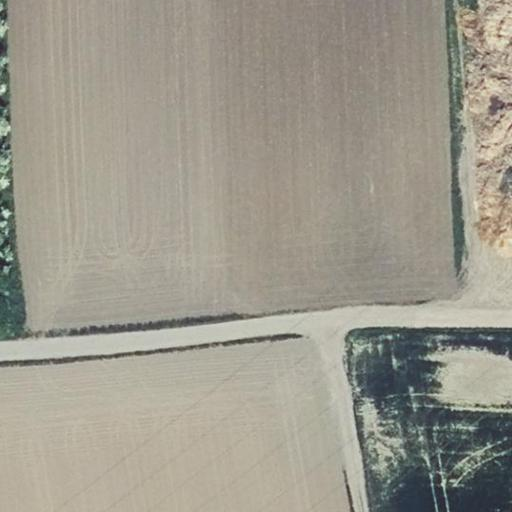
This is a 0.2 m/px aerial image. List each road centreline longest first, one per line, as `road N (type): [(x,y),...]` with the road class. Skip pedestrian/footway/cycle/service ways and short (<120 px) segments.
road 1 (track): [(329,319),(0,350)]
road 2 (track): [(363,511),(329,319)]
road 3 (track): [(511,319),(329,319)]
